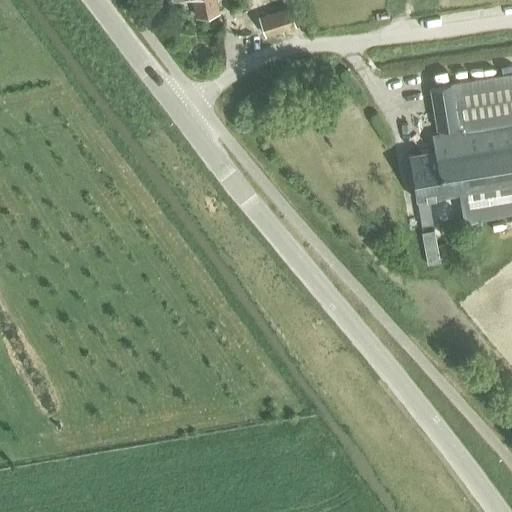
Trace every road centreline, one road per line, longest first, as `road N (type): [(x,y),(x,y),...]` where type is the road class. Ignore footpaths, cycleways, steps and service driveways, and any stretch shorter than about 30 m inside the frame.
road 1 (tertiary): [(497,511),(179,116)]
road 2 (unclassified): [(179,116),(235,71),(286,49),(511,20)]
road 3 (tertiary): [(179,116),(92,0)]
